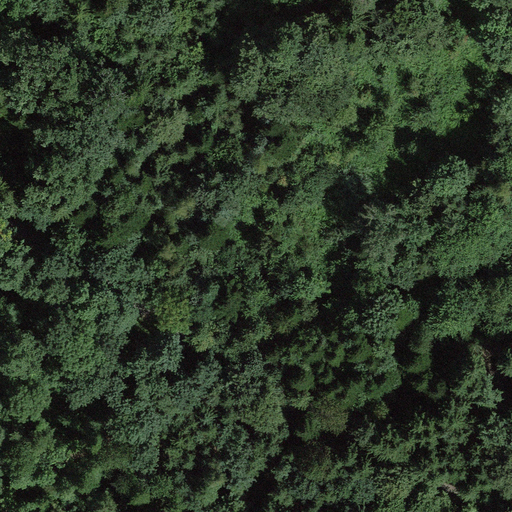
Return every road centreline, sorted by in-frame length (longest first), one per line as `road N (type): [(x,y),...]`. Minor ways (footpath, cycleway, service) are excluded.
road 1 (track): [(477,511),(0,223)]
road 2 (track): [(511,318),(37,511)]
